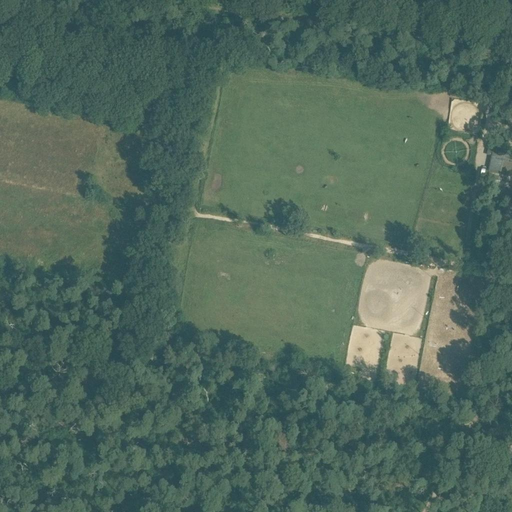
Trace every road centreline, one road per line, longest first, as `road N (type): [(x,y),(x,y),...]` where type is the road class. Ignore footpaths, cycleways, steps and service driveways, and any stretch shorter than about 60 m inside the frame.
road 1 (unknown): [(492,430),(176,379),(0,370)]
road 2 (track): [(214,0),(225,55),(186,221)]
road 3 (unknown): [(420,511),(511,322)]
road 4 (track): [(511,28),(308,0)]
